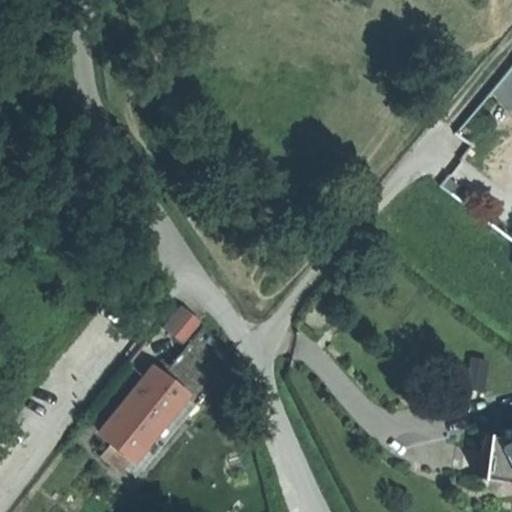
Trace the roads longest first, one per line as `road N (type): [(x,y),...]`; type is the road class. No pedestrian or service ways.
road 1 (track): [(251,363),(511,52)]
road 2 (residential): [(0,507),(184,265)]
road 3 (unclassified): [(84,0),(77,32),(92,101),(184,265)]
road 4 (residential): [(184,265),(251,363),(309,511)]
